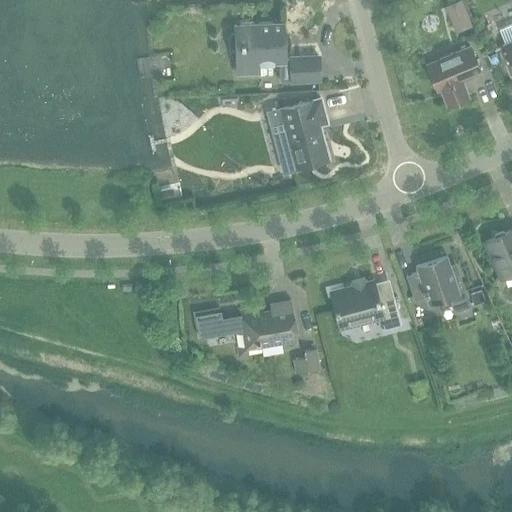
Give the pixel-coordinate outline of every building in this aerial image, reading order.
[(465,11),(448,18),(455,34),(471,27),(465,11)] [(283,22),(234,25),(237,73),(257,71),(257,64),(274,63),(274,60),(279,60),(280,79),(291,78),(291,80),(319,79),(318,55),(290,57),(290,58),(285,58),(283,22)] [(511,22),(498,28),(504,43),(503,43),(511,63),(511,22)] [(481,71),(470,45),(426,64),(437,90),(440,89),(447,105),(451,104),(455,106),(463,103),(464,98),(468,96),(460,78),(466,75),(467,77),(481,71)] [(320,97),(280,108),(291,152),(279,156),(283,171),(295,168),(328,159),(319,124),(327,122),(320,97)] [(511,228),(485,241),(501,277),(511,272),(511,228)] [(418,271),(406,275),(414,299),(426,295),(429,303),(449,296),(454,310),(469,305),(457,267),(451,269),(446,255),(416,266),(418,271)] [(373,279),(330,291),(340,328),(382,316),(385,328),(401,323),(394,296),(379,300),(373,279)] [(481,292),(472,296),(475,304),(485,301),(481,292)] [(199,337),(243,330),(244,332),(236,333),(240,355),(261,351),(260,343),(281,340),(283,348),(298,345),(291,300),(269,303),(270,311),(262,312),(261,305),(240,308),(240,313),(222,316),(221,309),(195,314),(199,337)] [(316,348),(304,350),(304,355),(294,356),(296,373),(320,370),(316,348)]
